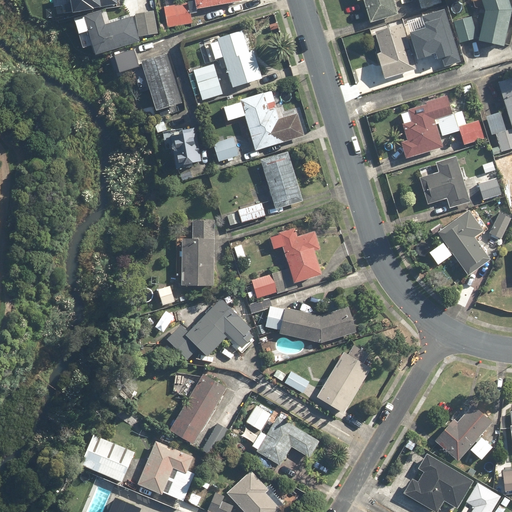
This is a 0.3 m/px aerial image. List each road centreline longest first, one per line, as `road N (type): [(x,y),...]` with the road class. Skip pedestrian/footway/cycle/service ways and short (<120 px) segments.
road 1 (residential): [(442,331),(394,281),(371,237),(299,0)]
road 2 (residential): [(442,331),(342,511)]
road 3 (track): [(0,280),(0,157)]
